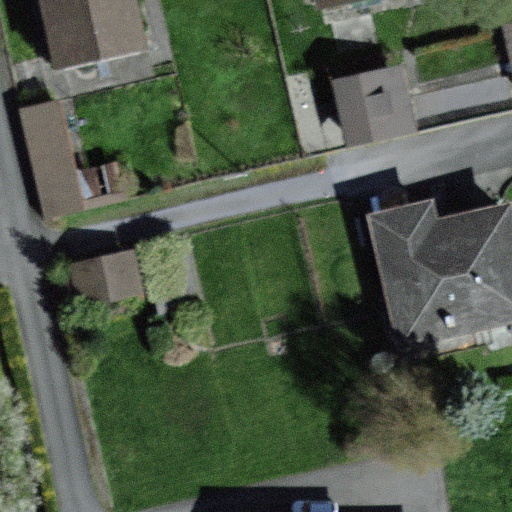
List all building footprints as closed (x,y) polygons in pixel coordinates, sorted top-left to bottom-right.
[(135,0),(39,0),(55,65),(146,45),(135,0)] [(400,61),(331,77),(346,146),(416,130),(400,61)] [(59,102),(21,109),(42,213),(80,205),(59,102)] [(436,201),(369,217),(399,347),(511,320),(511,208),(511,207),(442,224),(436,201)] [(138,253),(77,265),(85,309),(147,297),(138,253)]
